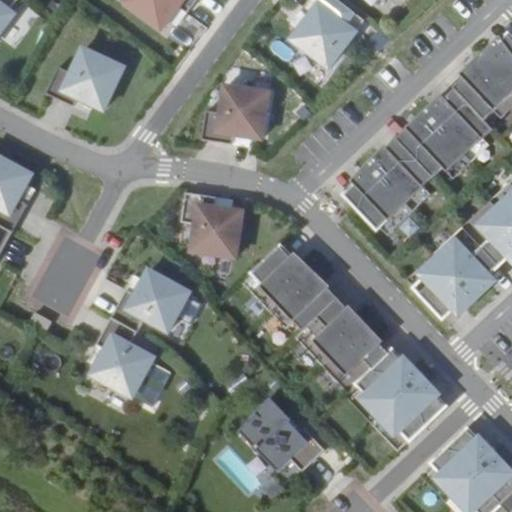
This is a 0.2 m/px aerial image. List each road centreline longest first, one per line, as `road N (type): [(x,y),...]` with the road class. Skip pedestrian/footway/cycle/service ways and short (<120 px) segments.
road 1 (residential): [(508,0),(292,196)]
road 2 (residential): [(292,196),(454,361)]
road 3 (residential): [(126,168),(248,0)]
road 4 (residential): [(126,168),(200,168),(292,196)]
road 5 (residential): [(361,511),(486,396)]
road 6 (residential): [(54,296),(126,168)]
road 7 (residential): [(0,119),(126,168)]
